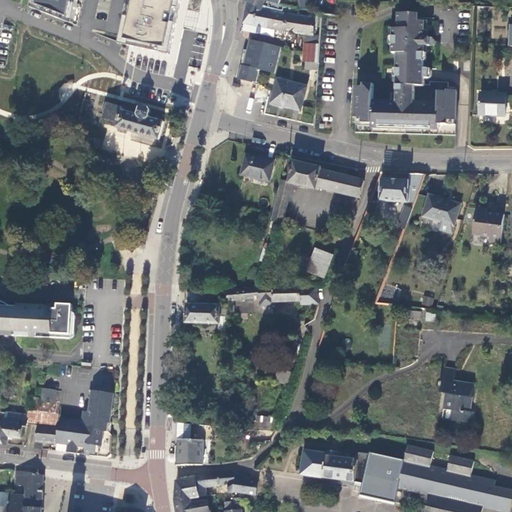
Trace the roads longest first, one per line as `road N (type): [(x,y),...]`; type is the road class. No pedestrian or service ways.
road 1 (residential): [(158,474),(251,464),(298,415),(377,156)]
road 2 (tertiary): [(158,474),(164,265),(202,114)]
road 3 (unknown): [(340,147),(347,30),(361,13),(448,17)]
road 4 (tertiary): [(202,114),(377,156)]
road 5 (tertiary): [(377,156),(511,161)]
